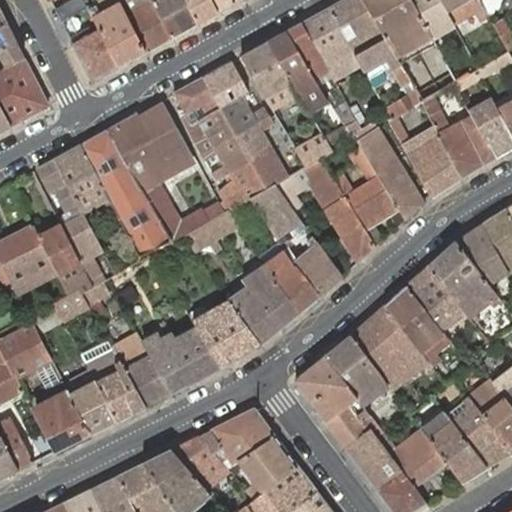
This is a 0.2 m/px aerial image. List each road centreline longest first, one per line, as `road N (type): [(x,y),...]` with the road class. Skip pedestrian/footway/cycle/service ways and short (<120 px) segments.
road 1 (residential): [(262,377),(470,200),(511,177)]
road 2 (residential): [(0,509),(262,377)]
road 3 (residential): [(84,113),(292,0)]
road 4 (residential): [(360,511),(262,377)]
road 5 (residential): [(26,0),(84,113)]
